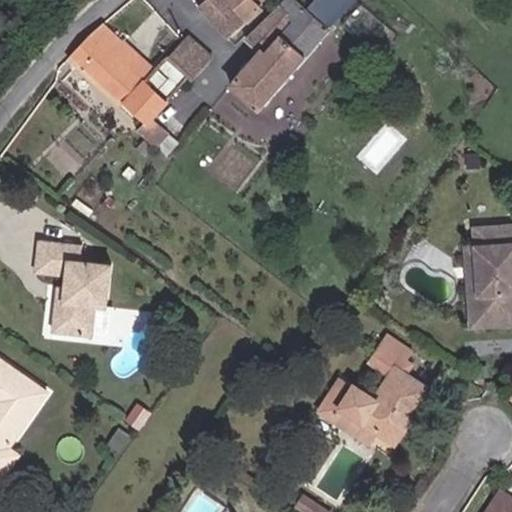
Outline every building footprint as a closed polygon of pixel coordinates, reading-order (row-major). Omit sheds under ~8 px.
[(263,0),(211,0),(236,27),(263,0)] [(271,101),(318,51),(341,24),(315,0),(290,0),(299,8),(306,15),(285,38),(278,31),(265,44),(270,48),(244,77),(271,101)] [(265,44),(278,31),(299,8),(290,0),(283,0),(255,32),(265,44)] [(324,0),(339,13),(350,0),(324,0)] [(180,93),(154,71),(164,61),(115,20),(74,58),(151,117),(143,126),(147,129),(160,114),(180,93)] [(206,73),(225,50),(198,27),(175,50),(206,73)] [(193,111),(205,120),(216,103),(208,97),(193,111)] [(165,142),(177,127),(160,114),(147,129),(165,142)] [(511,222),(489,224),(491,243),(495,294),(484,295),(487,324),(511,321),(511,222)] [(107,303),(120,304),(123,264),(90,261),(91,243),(49,239),(46,270),(77,272),(76,284),(75,296),(66,295),(62,330),(103,335),(107,303)] [(484,295),(495,294),(491,243),(479,243),(484,295)] [(66,295),(75,296),(76,284),(67,283),(66,295)] [(417,355),(425,343),(402,329),(395,341),(417,355)] [(390,427),(405,436),(438,384),(420,373),(427,361),(417,355),(395,341),(384,359),(403,371),(387,396),(368,384),(345,419),(381,440),(390,427)] [(0,449),(4,452),(11,443),(53,387),(7,352),(0,360),(0,400),(4,403),(0,409),(0,449)] [(0,475),(2,477),(22,451),(11,443),(4,452),(0,449),(0,475)] [(320,511),(343,511),(345,509),(319,493),(311,506),(320,511)] [(511,511),(511,494),(499,511),(511,511)]
